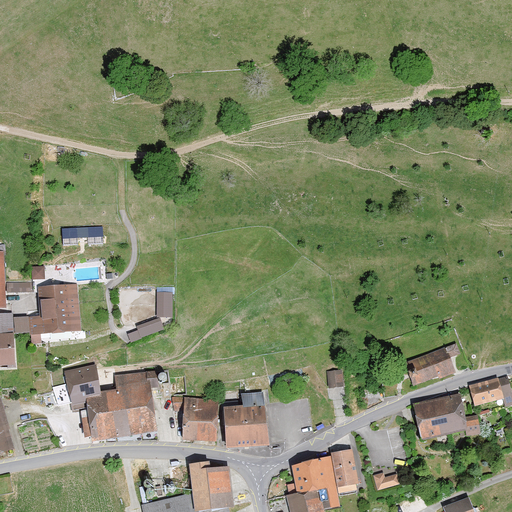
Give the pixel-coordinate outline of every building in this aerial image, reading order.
[(102,227),(62,228),(63,246),(78,245),(78,243),(82,243),(88,243),(88,245),(103,244),(102,227)] [(5,253),(0,253),(0,310),(9,310),(5,253)] [(33,278),(46,277),(45,264),(33,265),(33,278)] [(32,290),(31,281),(19,281),(19,290),(32,290)] [(33,318),(33,336),(84,334),(79,286),(42,289),(44,318),(33,318)] [(164,318),(174,318),(175,296),(164,296),(164,318)] [(0,316),(0,337),(18,336),(31,336),(30,320),(16,321),(15,316),(0,316)] [(141,329),(145,338),(165,329),(161,320),(141,329)] [(0,368),(19,368),(18,336),(0,337),(0,368)] [(405,362),(414,386),(438,377),(438,379),(456,373),(450,358),(459,354),(455,344),(405,362)] [(90,405),(106,403),(105,396),(102,372),(66,376),(67,384),(57,385),(60,409),(90,405)] [(327,373),(328,388),(342,388),(341,372),(327,373)] [(470,387),(474,406),(504,400),(503,397),(511,395),(511,393),(509,379),(470,387)] [(95,444),(160,435),(154,389),(105,396),(106,403),(90,405),(95,444)] [(421,440),(466,431),(467,437),(481,434),(477,416),(465,418),(460,395),(414,404),(421,440)] [(0,456),(16,452),(3,400),(0,400),(0,456)] [(186,439),(219,442),(222,407),(188,404),(186,439)] [(224,410),(226,451),(270,449),(265,408),(224,410)] [(336,478),(340,498),(356,495),(354,485),(359,484),(352,449),(331,454),(331,457),(336,478)] [(334,478),(336,478),(331,457),(291,465),(297,494),(320,489),(324,509),(340,506),(334,478)] [(141,505),(142,511),(229,511),(228,507),(234,506),(229,468),(209,470),(209,463),(190,465),(193,494),(141,505)] [(374,476),(377,490),(399,485),(397,475),(384,478),(383,473),(374,476)] [(324,511),(324,509),(320,489),(297,494),(287,496),(290,511),(324,511)] [(444,508),(445,511),(475,511),(470,498),(444,508)]
